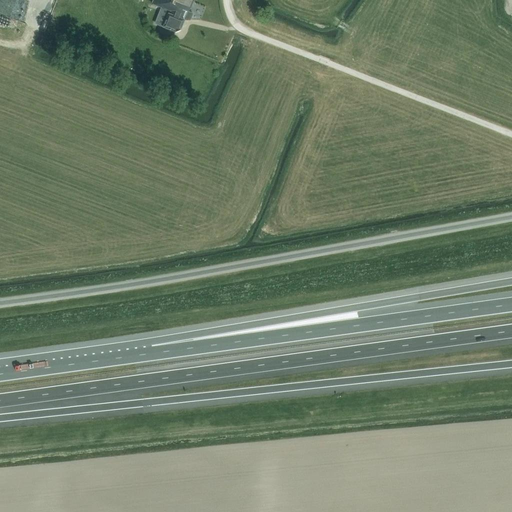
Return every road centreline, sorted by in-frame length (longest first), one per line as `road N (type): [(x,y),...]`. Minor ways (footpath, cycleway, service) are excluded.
road 1 (tertiary): [(0,303),(511,216)]
road 2 (motorway): [(0,401),(511,331)]
road 3 (motorway): [(0,418),(511,363)]
road 4 (motorway): [(511,281),(151,342),(64,365)]
road 5 (motorway): [(511,304),(64,365)]
